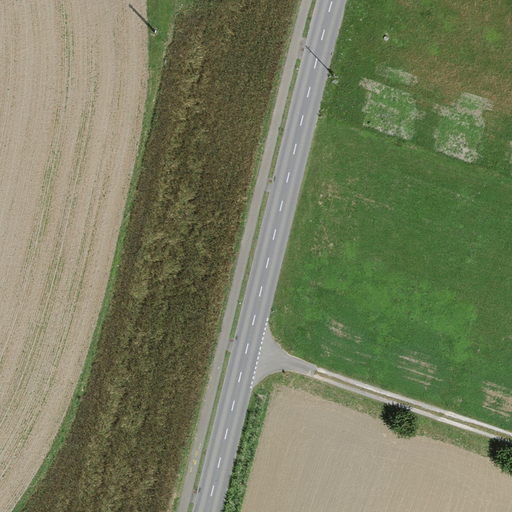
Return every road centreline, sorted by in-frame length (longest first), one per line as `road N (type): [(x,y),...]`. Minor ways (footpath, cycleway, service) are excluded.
road 1 (tertiary): [(207,511),(332,0)]
road 2 (track): [(246,352),(511,438)]
